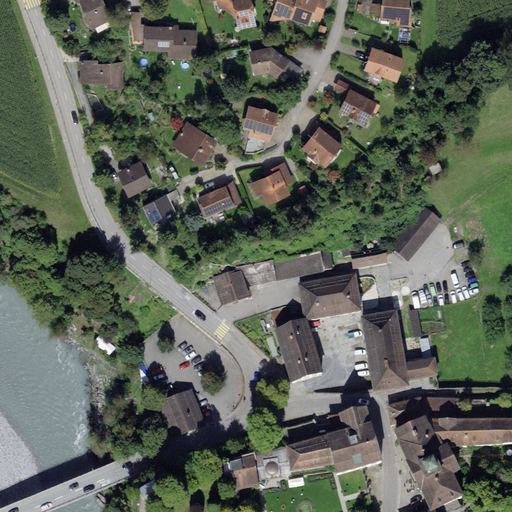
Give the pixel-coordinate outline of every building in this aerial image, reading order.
[(78,0),(92,29),(112,20),(102,0),(78,0)] [(237,0),(214,0),(216,6),(235,17),(232,1),(237,0)] [(237,0),(232,1),(235,17),(238,31),(256,27),(254,17),(256,14),(255,8),(252,7),(251,0),(237,0)] [(290,19),(296,0),(276,0),(276,2),(269,21),(272,22),(290,19)] [(296,0),(290,19),(309,26),(312,20),(318,0),(296,0)] [(327,2),(322,0),(318,0),(312,20),(320,23),(327,2)] [(372,0),(363,0),(360,14),(369,16),(372,0)] [(411,0),(410,0),(382,0),(381,20),(397,22),(397,26),(409,27),(411,0)] [(141,12),(131,13),(132,28),(134,41),(144,41),(145,27),(141,26),(141,12)] [(173,27),(145,27),(144,41),(144,51),(169,51),(169,58),(196,59),(197,30),(179,30),(179,25),(173,24),(173,27)] [(320,25),(318,31),(325,33),(327,27),(320,25)] [(272,47),(249,53),(254,77),(269,73),(276,78),(283,69),(289,60),(272,47)] [(405,59),(372,47),(364,71),(374,74),(373,76),(380,79),(381,76),(396,82),(405,59)] [(81,53),(81,61),(97,61),(97,52),(81,53)] [(301,68),(289,60),(283,69),(295,77),(301,68)] [(81,61),(80,61),(80,84),(108,83),(108,90),(124,89),(123,63),(98,64),(97,61),(81,61)] [(334,88),(347,95),(350,89),(351,87),(338,81),(334,88)] [(377,103),(350,89),(347,95),(338,112),(365,126),(377,103)] [(261,109),(249,106),(243,129),(249,131),(247,136),(249,137),(266,141),(271,143),(279,114),(269,111),(266,109),(261,109)] [(218,141),(186,122),(171,146),(204,165),(218,141)] [(319,127),(302,149),(308,154),(305,158),(316,166),(319,162),(325,167),(342,145),(319,127)] [(266,141),(249,137),(244,153),(253,154),(264,150),(266,141)] [(140,162),(117,173),(129,198),(152,186),(140,162)] [(276,167),(278,171),(285,187),(294,183),(284,163),(276,167)] [(439,164),(430,168),(433,176),(443,172),(439,164)] [(278,171),(250,184),(256,197),(262,195),(267,205),(289,195),(285,187),(278,171)] [(225,185),(226,186),(234,205),(242,201),(233,181),(225,185)] [(226,186),(198,198),(206,217),(234,205),(226,186)] [(304,186),(297,190),(301,196),(308,193),(304,186)] [(176,190),(166,195),(169,202),(179,197),(176,190)] [(166,195),(142,206),(151,224),(175,212),(169,202),(166,195)] [(424,208),(390,250),(408,264),(442,222),(424,208)] [(329,251),(320,253),(324,274),(333,273),(329,251)] [(385,251),(351,256),(354,272),(387,266),(385,251)] [(320,253),(274,261),(278,283),(324,274),(320,253)] [(274,261),(241,267),(249,288),(278,283),(274,261)] [(240,273),(214,280),(222,309),(249,301),(240,273)] [(355,277),(298,287),(304,325),(361,316),(355,277)] [(461,284),(462,297),(477,295),(475,282),(461,284)] [(391,292),(392,293),(394,293),(395,293),(396,292),(397,291),(398,290),(398,289),(398,288),(397,286),(396,286),(394,285),(393,285),(392,285),(391,286),(390,287),(390,289),(390,290),(390,291),(391,292)] [(402,297),(403,298),(404,299),(406,299),(407,298),(408,297),(409,296),(409,295),(409,293),(409,292),(408,291),(406,290),(405,290),(404,290),(402,291),(401,292),(401,293),(401,295),(401,296),(402,297)] [(393,302),(394,303),(396,303),(397,303),(398,302),(399,301),(400,300),(400,299),(400,297),(399,296),(398,295),(397,295),(395,295),(394,295),(393,296),(392,297),(392,298),(392,300),(392,301),(393,302)] [(394,311),(395,312),(397,313),(398,313),(399,312),(400,311),(401,310),(402,309),(402,307),(401,306),(400,305),(399,304),(397,304),(396,304),(395,305),(394,306),(393,308),(393,309),(394,310),(394,311)] [(269,312),(276,334),(290,330),(284,308),(269,312)] [(417,312),(408,313),(414,339),(422,338),(417,312)] [(396,316),(361,322),(373,395),(408,389),(407,382),(405,367),(396,316)] [(290,330),(276,334),(290,386),(323,377),(308,325),(290,330)] [(435,362),(405,367),(407,382),(438,377),(435,362)] [(345,391),(369,389),(368,380),(344,382),(345,391)] [(173,439),(206,427),(192,391),(159,403),(173,439)] [(424,418),(420,400),(387,408),(391,429),(424,418)] [(456,424),(454,401),(420,400),(424,418),(426,424),(456,424)] [(367,411),(339,418),(344,436),(327,440),(333,467),(337,479),(382,468),(367,411)] [(426,424),(396,437),(430,511),(442,511),(464,501),(453,480),(459,477),(446,451),(440,452),(426,424)] [(511,424),(456,424),(426,424),(440,452),(446,451),(511,448),(511,424)] [(327,440),(285,450),(291,475),(333,467),(327,440)] [(291,475),(285,450),(255,456),(258,479),(258,483),(281,480),(280,477),(291,475)] [(240,465),(229,467),(234,492),(258,488),(257,479),(258,479),(255,456),(239,460),(240,465)]
